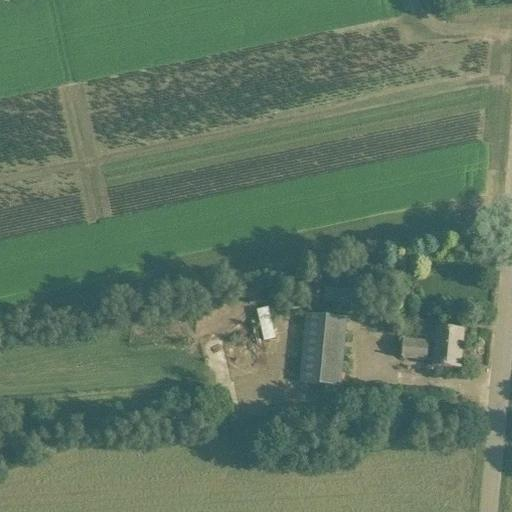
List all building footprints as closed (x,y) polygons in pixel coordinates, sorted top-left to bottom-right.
[(365,307),(369,279),(328,275),(324,303),(365,307)] [(260,288),(247,291),(249,304),(263,301),(260,288)] [(268,308),(257,311),(264,342),(276,339),(268,308)] [(347,319),(307,315),(306,320),(290,319),(284,379),(300,381),(300,383),(340,387),(347,319)] [(432,367),(460,370),(464,331),(436,328),(434,344),(429,344),(429,342),(403,340),(401,360),(427,362),(427,361),(433,361),(432,367)]
